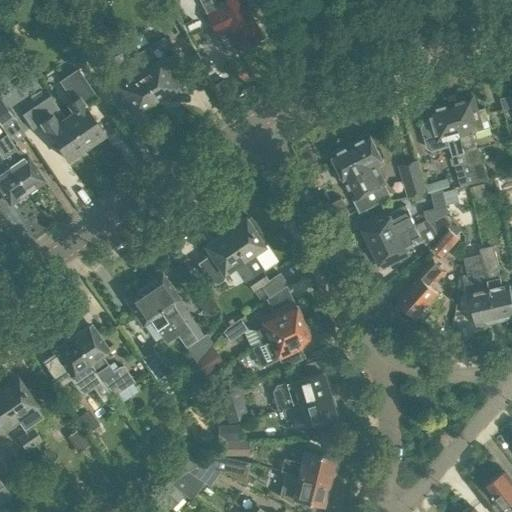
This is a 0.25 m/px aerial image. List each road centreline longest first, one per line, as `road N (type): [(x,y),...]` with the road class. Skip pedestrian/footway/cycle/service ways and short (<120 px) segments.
road 1 (tertiary): [(253,122),(0,291)]
road 2 (residential): [(253,122),(381,359)]
road 3 (tertiary): [(511,9),(416,35),(331,74)]
road 4 (residential): [(511,391),(394,511)]
road 5 (residential): [(388,511),(381,359)]
road 6 (residential): [(381,359),(445,380),(511,376)]
